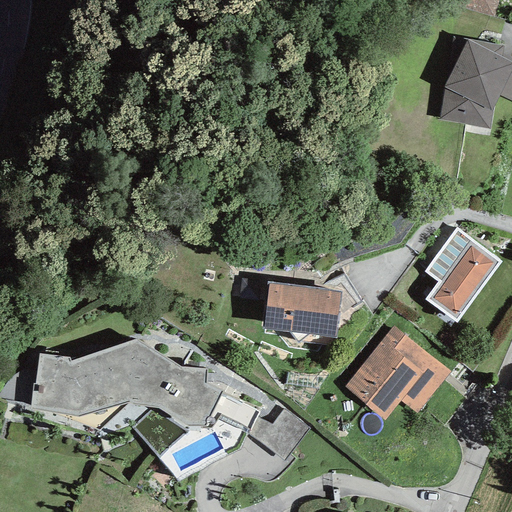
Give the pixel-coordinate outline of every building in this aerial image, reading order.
[(498,0),(459,0),(457,7),(493,17),(498,0)] [(492,111),(499,95),(511,68),(511,58),(502,53),(503,46),(467,39),(452,36),(437,120),(488,129),(492,111)] [(511,68),(499,95),(511,101),(511,68)] [(437,282),(424,299),(456,323),(501,261),(456,228),(423,271),(437,282)] [(271,237),(246,235),(243,263),(267,266),(271,237)] [(269,282),(263,329),(289,332),(296,342),(330,346),(331,338),(336,338),(342,291),(269,282)] [(393,325),(343,387),(385,420),(400,401),(417,414),(450,372),(393,325)] [(68,358),(38,354),(36,372),(20,370),(13,375),(7,381),(3,387),(0,390),(0,397),(30,404),(29,409),(78,417),(129,402),(131,404),(157,408),(187,428),(200,428),(200,429),(212,428),(219,415),(249,429),(256,417),(258,412),(241,404),(240,407),(220,396),(222,391),(206,383),(206,369),(179,367),(136,339),(69,362),(68,358)] [(271,424),(256,417),(249,429),(247,434),(283,461),(309,430),(283,409),(271,424)]
